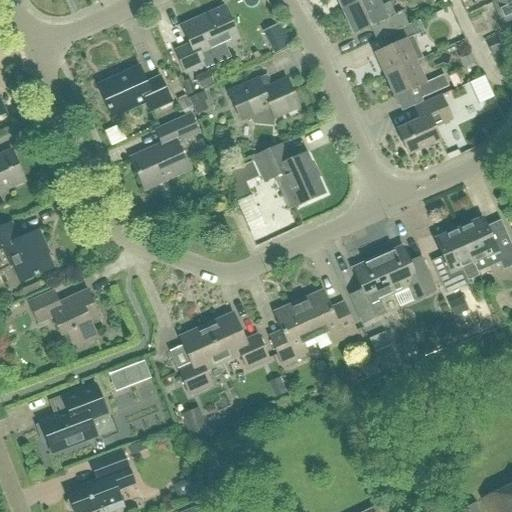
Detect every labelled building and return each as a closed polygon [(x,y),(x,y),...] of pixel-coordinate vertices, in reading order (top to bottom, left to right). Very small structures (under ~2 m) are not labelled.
[(337,0),(342,11),(365,0),(337,0)] [(389,3),(380,7),(376,0),(365,0),(342,11),(352,34),(376,24),(381,37),(408,26),(402,12),(395,15),(389,3)] [(511,0),(497,0),(491,3),(501,26),(511,20),(511,0)] [(200,56),(238,39),(224,8),(181,27),(189,46),(175,52),(185,75),(205,66),(200,56)] [(467,17),(475,34),(487,29),(479,11),(467,17)] [(423,59),(413,37),(424,32),(419,22),(392,34),(396,44),(374,54),(384,76),(415,62),(415,63),(423,59)] [(490,57),(501,52),(495,37),(484,42),(490,57)] [(425,83),(415,63),(415,62),(384,76),(394,97),(416,88),(421,98),(448,86),(443,75),(425,83)] [(150,113),(171,103),(159,77),(146,83),(139,68),(98,86),(112,118),(146,104),(150,113)] [(286,80),(269,88),(264,78),(259,80),(258,79),(228,93),(241,122),(250,118),(253,125),(273,127),(273,120),(275,119),(275,120),(299,110),(286,80)] [(434,128),(452,120),(441,96),(414,108),(419,119),(396,130),(408,156),(440,141),(434,128)] [(177,102),(183,113),(191,109),(186,98),(177,102)] [(181,141),(198,134),(190,115),(158,130),(164,145),(131,160),(145,191),(189,171),(177,146),(182,144),(181,141)] [(254,158),(265,183),(273,179),(287,211),(324,194),(306,155),(288,163),(280,146),(254,158)] [(0,193),(24,183),(10,152),(0,156),(0,193)] [(458,230),(463,241),(473,263),(496,253),(503,268),(511,264),(511,246),(507,235),(492,242),(482,219),(458,230)] [(20,283),(52,269),(42,247),(44,246),(37,232),(18,241),(10,224),(0,228),(0,249),(2,249),(10,267),(12,266),(20,283)] [(403,226),(394,230),(403,249),(412,245),(403,226)] [(473,263),(463,241),(458,230),(434,241),(447,270),(436,275),(445,294),(468,284),(461,268),(473,263)] [(377,258),(393,295),(407,288),(413,301),(435,291),(420,257),(408,262),(401,247),(377,258)] [(393,295),(377,258),(351,269),(361,291),(350,296),(362,323),(383,314),(378,301),(393,295)] [(37,283),(23,289),(26,295),(40,290),(37,283)] [(89,323),(99,319),(86,292),(58,304),(53,292),(29,303),(38,323),(52,317),(60,336),(66,333),(73,349),(97,338),(89,323)] [(298,303),(314,339),(326,334),(331,345),(356,333),(343,304),(330,310),(322,292),(298,303)] [(314,339),(298,303),(274,314),(282,332),(269,338),(282,367),(307,356),(302,344),(314,339)] [(0,337),(15,331),(7,312),(0,314),(0,337)] [(207,326),(223,363),(241,355),(248,371),(269,361),(258,335),(244,341),(233,315),(207,326)] [(435,330),(442,348),(460,340),(452,322),(435,330)] [(223,363),(207,326),(180,338),(192,365),(179,371),(190,397),(212,387),(205,371),(223,363)] [(362,335),(367,347),(383,340),(378,329),(362,335)] [(373,351),(382,373),(399,366),(390,344),(373,351)] [(357,360),(362,370),(374,365),(370,354),(357,360)] [(108,376),(115,393),(137,384),(131,367),(108,376)] [(267,383),(274,399),(286,393),(279,377),(267,383)] [(106,414),(95,386),(50,403),(55,417),(39,423),(40,425),(36,426),(42,443),(46,441),(51,453),(68,447),(69,449),(82,444),(81,441),(96,436),(90,421),(106,414)] [(189,435),(206,429),(202,419),(185,425),(189,435)] [(144,441),(128,447),(131,456),(147,450),(144,441)] [(93,511),(99,510),(99,511),(112,511),(124,508),(117,491),(134,484),(121,452),(89,464),(96,481),(66,493),(69,499),(68,499),(66,502),(67,505),(68,508),(70,511),(72,511),(93,511)] [(511,511),(511,485),(482,501),(487,511),(511,511)]
